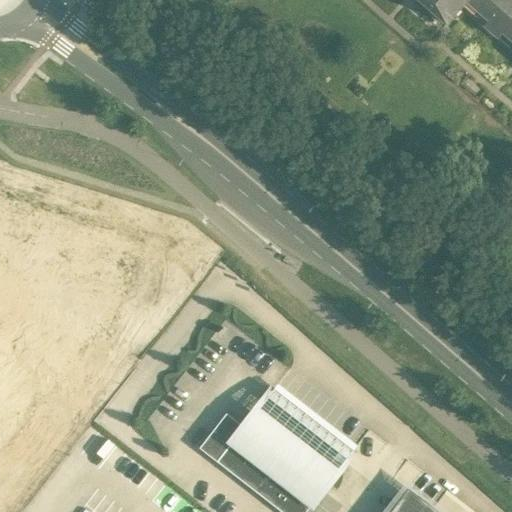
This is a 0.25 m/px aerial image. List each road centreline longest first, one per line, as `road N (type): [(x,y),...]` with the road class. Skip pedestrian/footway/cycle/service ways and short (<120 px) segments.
road 1 (unknown): [(495,511),(274,322),(237,301),(205,312),(151,367),(131,410),(135,428),(168,460),(257,511)]
road 2 (unclassified): [(511,475),(142,151),(109,133),(0,109)]
road 3 (primary): [(511,403),(251,176)]
road 4 (primary): [(21,23),(251,176)]
road 5 (primary): [(251,176),(52,0)]
